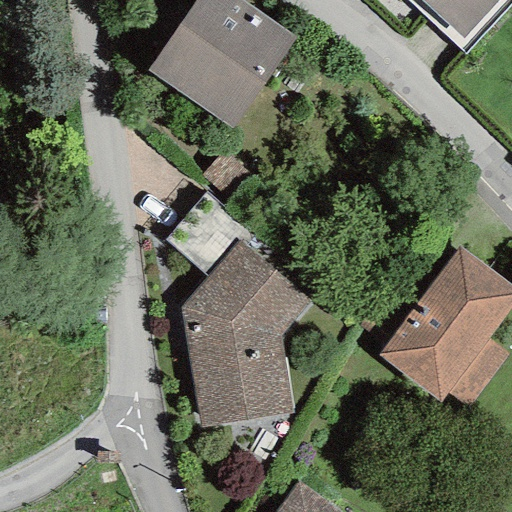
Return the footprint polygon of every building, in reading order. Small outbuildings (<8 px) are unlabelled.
[(294,38),(238,0),(196,0),(146,71),(229,128),(294,38)] [(511,0),(403,0),(464,56),(511,3),(511,0)] [(227,199),(248,174),(221,151),(200,175),(227,199)] [(244,248),(253,237),(204,194),(163,239),(206,277),(237,242),(244,248)] [(179,308),(200,427),(291,413),(278,336),(308,303),(244,248),(237,242),(206,277),(179,308)] [(511,287),(458,246),(378,356),(439,402),(445,394),(466,409),(506,355),(486,339),(511,305),(511,287)] [(338,511),(298,482),(276,511),(338,511)]
